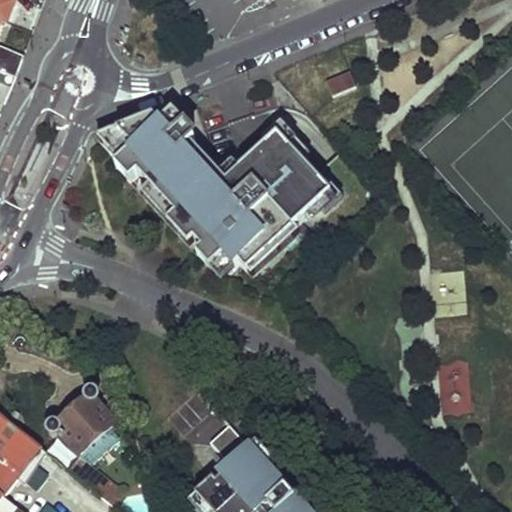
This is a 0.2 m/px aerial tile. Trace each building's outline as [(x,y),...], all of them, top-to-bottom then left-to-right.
[(0,0),(0,27),(2,23),(8,25),(15,3),(5,0),(0,0)] [(260,0),(271,13),(288,0),(260,0)] [(0,71),(1,72),(18,78),(26,57),(0,48),(0,71)] [(348,76),(324,85),(331,103),(355,94),(348,76)] [(164,117),(100,141),(121,164),(117,168),(132,184),(140,177),(152,189),(145,197),(212,271),(226,259),(237,270),(241,266),(249,274),(333,198),(279,139),(228,185),(164,117)] [(50,428),(49,430),(50,433),(51,435),(53,436),(55,436),(58,436),(59,436),(79,459),(116,427),(96,404),(97,402),(98,401),(98,397),(97,396),(95,393),(92,393),(89,393),(87,396),(87,398),(87,400),(87,402),(60,426),(57,424),(55,424),(53,425),(52,426),(50,428)] [(35,471),(46,458),(0,422),(0,499),(3,501),(18,484),(24,489),(25,487),(36,495),(47,481),(35,471)] [(231,468),(192,502),(200,511),(306,511),(232,429),(212,447),(231,468)] [(82,467),(72,479),(112,510),(121,498),(82,467)]
